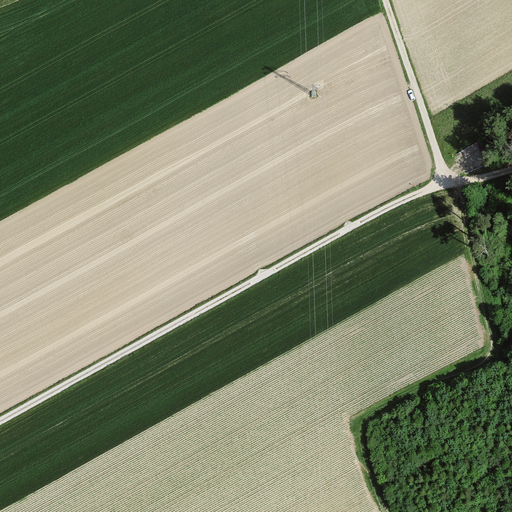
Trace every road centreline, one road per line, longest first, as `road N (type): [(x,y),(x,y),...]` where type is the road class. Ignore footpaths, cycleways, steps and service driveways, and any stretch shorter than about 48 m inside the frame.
road 1 (track): [(459,181),(390,205),(0,421)]
road 2 (track): [(459,181),(493,352),(484,364),(359,427),(371,501),(380,511)]
road 3 (track): [(446,183),(384,0)]
